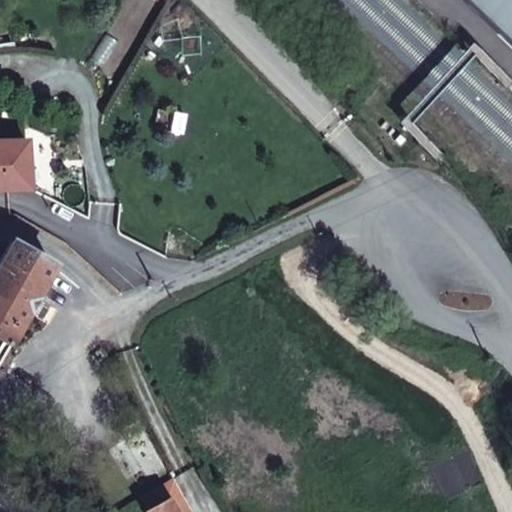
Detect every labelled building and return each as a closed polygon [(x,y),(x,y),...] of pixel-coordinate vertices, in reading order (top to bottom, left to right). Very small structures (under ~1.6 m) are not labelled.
[(511,0),(465,0),(511,44),(511,0)] [(0,189),(28,189),(25,141),(0,142),(0,189)] [(52,265),(11,242),(0,261),(0,347),(4,341),(8,343),(26,311),(33,299),(52,265)] [(33,299),(26,311),(35,316),(42,304),(33,299)] [(174,511),(167,499),(175,494),(179,492),(173,481),(138,501),(144,511),(174,511)] [(186,511),(175,494),(167,499),(174,511),(186,511)]
